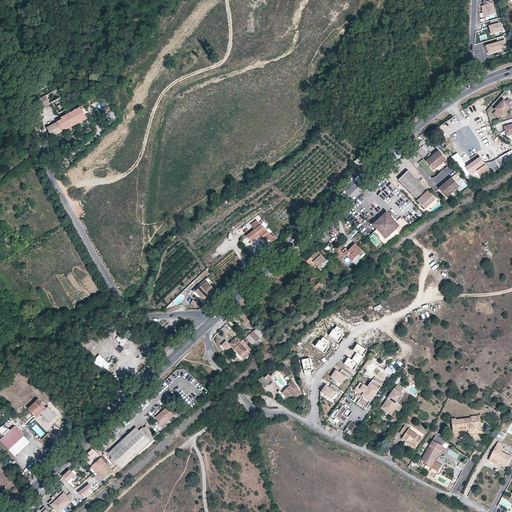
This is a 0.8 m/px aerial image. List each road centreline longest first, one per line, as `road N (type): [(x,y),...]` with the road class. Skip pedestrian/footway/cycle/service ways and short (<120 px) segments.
road 1 (unclassified): [(0,74),(29,110),(46,162),(127,309),(145,317),(191,314),(207,323)]
road 2 (primary): [(466,89),(407,133),(213,318)]
road 3 (primary): [(207,323),(8,511)]
road 4 (residential): [(481,511),(311,424)]
road 5 (residential): [(416,305),(349,338),(315,383),(311,424)]
road 6 (track): [(511,289),(416,305),(425,256),(411,235)]
road 7 (residential): [(311,424),(244,399),(210,352),(213,318)]
road 8 (track): [(247,402),(195,438),(206,511)]
